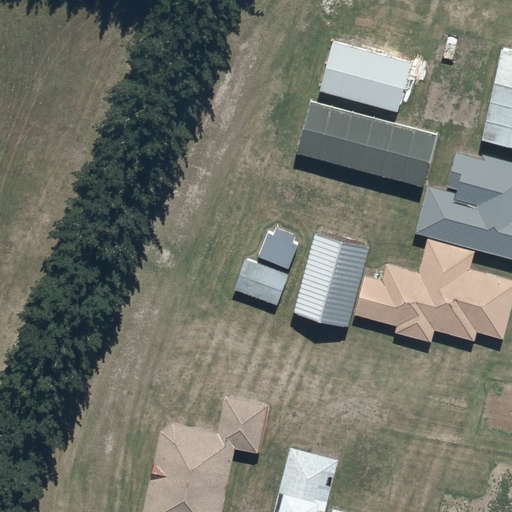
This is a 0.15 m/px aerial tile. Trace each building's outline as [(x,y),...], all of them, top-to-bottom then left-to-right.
[(397,0),(416,10),(420,0),(397,0)] [(511,147),(511,126),(443,111),(439,132),(511,147)] [(448,191),(431,186),(417,235),(511,261),(511,163),(484,156),(483,162),(458,155),(448,191)] [(329,186),(274,171),(255,243),(261,245),(255,270),(261,271),(258,283),(283,290),(281,297),(333,311),(354,233),(319,224),(329,186)] [(488,304),(394,278),(379,334),(511,370),(511,282),(495,278),(488,304)] [(317,511),(338,426),(283,413),(272,460),(255,457),(250,480),(233,488),(230,505),(234,511),(317,511)] [(511,511),(511,465),(490,462),(483,503),(440,496),(437,511),(511,511)]
